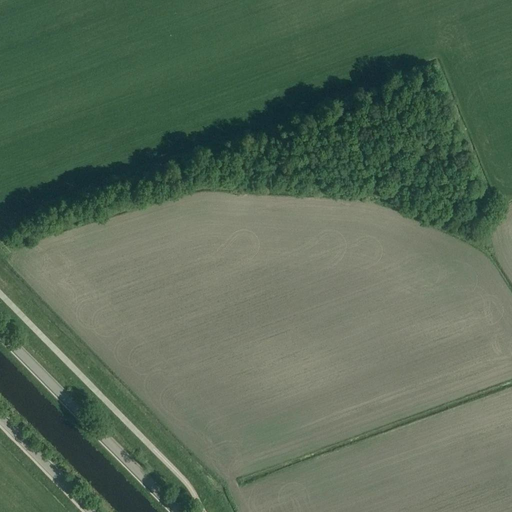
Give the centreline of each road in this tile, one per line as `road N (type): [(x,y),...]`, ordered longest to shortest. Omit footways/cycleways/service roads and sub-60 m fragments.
road 1 (secondary): [(175,511),(0,333)]
road 2 (unclassified): [(93,511),(0,419)]
